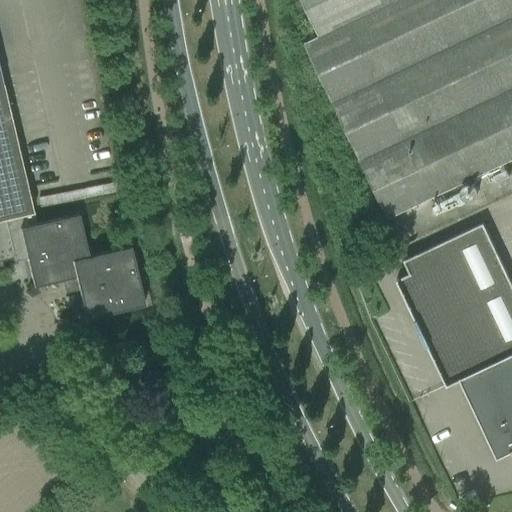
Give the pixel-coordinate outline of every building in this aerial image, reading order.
[(511,0),(301,0),(305,9),(318,36),(304,43),(316,68),(387,218),(406,209),(511,159),(511,0)] [(0,260),(13,258),(6,230),(35,224),(0,76),(0,260)] [(35,224),(6,230),(13,258),(13,261),(26,258),(32,287),(61,280),(63,279),(77,288),(78,290),(84,319),(124,309),(143,305),(129,246),(87,256),(77,214),(35,224)] [(447,386),(460,380),(460,379),(511,354),(511,284),(483,223),(403,261),(409,274),(396,280),(447,386)] [(497,458),(511,451),(511,354),(460,379),(460,380),(497,458)]
